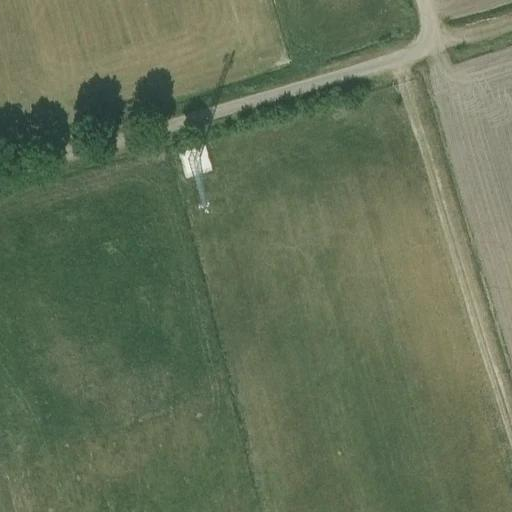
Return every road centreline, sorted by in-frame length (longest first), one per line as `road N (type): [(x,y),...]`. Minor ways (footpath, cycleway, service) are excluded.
road 1 (track): [(0,170),(400,60),(425,38),(452,42),(511,25)]
road 2 (track): [(511,420),(400,60)]
